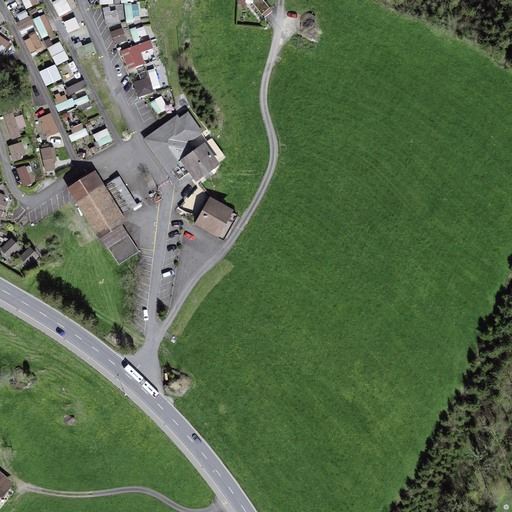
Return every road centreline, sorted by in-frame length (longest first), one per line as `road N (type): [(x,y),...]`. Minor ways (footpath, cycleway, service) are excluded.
road 1 (track): [(281,0),(264,93),(274,142),(264,188),(148,356)]
road 2 (primary): [(0,289),(92,347),(164,408),(247,511)]
road 3 (track): [(27,487),(95,496),(141,491),(187,511)]
